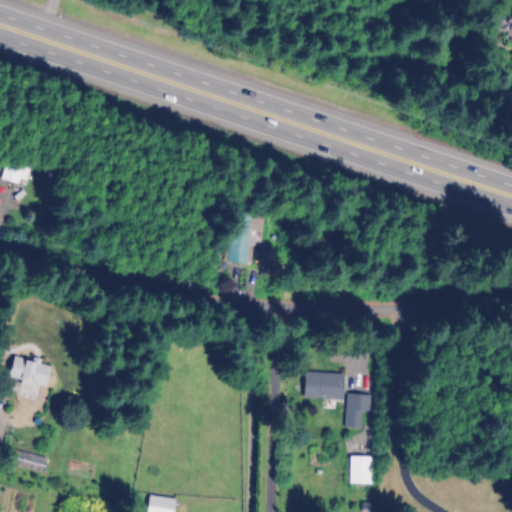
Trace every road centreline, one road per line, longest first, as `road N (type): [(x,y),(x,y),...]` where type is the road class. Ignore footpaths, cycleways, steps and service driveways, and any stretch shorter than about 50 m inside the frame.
road 1 (trunk): [(511,200),(0,26)]
road 2 (residential): [(511,314),(193,304),(0,253)]
